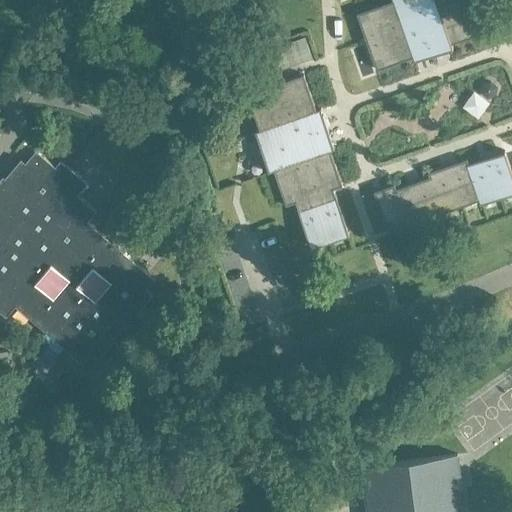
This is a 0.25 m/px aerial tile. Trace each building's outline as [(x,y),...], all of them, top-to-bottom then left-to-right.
[(385,0),(356,11),(377,67),(413,54),(415,58),(423,56),(453,44),(452,40),(488,26),(477,0),(385,0)] [(269,47),(277,70),(314,57),(304,33),(269,47)] [(334,145),(324,115),(321,109),(320,106),(319,107),(318,107),(316,108),(303,72),(247,91),(259,127),(254,129),(267,168),(272,166),(284,202),(294,199),(332,186),(341,183),(329,147),(334,145)] [(394,126),(393,144),(409,145),(410,126),(394,126)] [(0,310),(6,315),(16,305),(83,362),(91,352),(98,358),(114,339),(123,347),(146,321),(136,313),(152,294),(146,289),(154,278),(88,221),(97,210),(78,194),(87,183),(61,160),(55,166),(36,150),(25,163),(21,159),(5,178),(3,176),(0,179),(0,310)] [(511,193),(511,172),(504,150),(468,163),(467,158),(429,172),(431,178),(396,191),(393,184),(374,191),(388,231),(405,226),(406,229),(445,216),(444,212),(476,201),(477,205),(511,193)] [(348,232),(334,193),(332,186),(294,199),(309,245),(348,232)] [(121,195),(112,204),(121,213),(130,204),(121,195)] [(278,215),(256,218),(260,240),(281,236),(278,215)] [(7,351),(0,351),(0,364),(9,364),(7,351)] [(466,511),(459,454),(382,464),(361,466),(365,498),(367,511),(466,511)]
